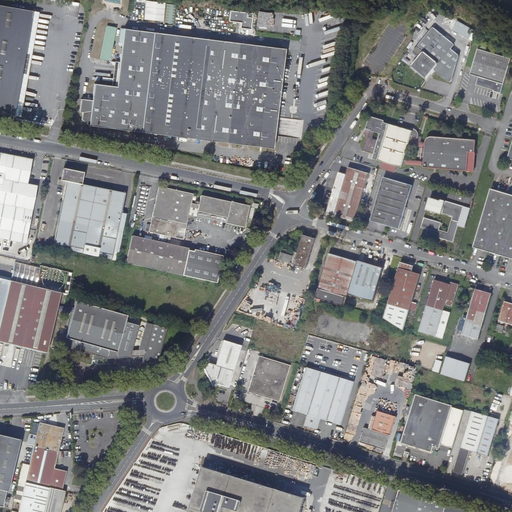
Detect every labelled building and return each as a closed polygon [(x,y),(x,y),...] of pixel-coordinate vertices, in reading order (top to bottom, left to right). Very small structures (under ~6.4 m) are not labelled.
[(146,0),(145,20),(175,22),(177,4),(166,3),(166,2),(146,0)] [(0,113),(13,116),(32,11),(0,5),(0,113)] [(252,28),(253,15),(248,14),(248,12),(231,10),(230,20),(242,21),(241,27),(252,28)] [(39,12),(32,11),(13,116),(20,117),(39,12)] [(453,30),(470,39),(475,29),(458,20),(453,30)] [(115,29),(114,29),(106,27),(100,59),(107,60),(109,61),(115,29)] [(451,82),(453,77),(459,56),(451,49),(454,45),(454,44),(435,29),(434,28),(433,28),(413,52),(414,54),(418,58),(413,64),(412,66),(412,68),(413,69),(425,78),(426,78),(427,78),(434,69),(449,82),(450,82),(451,82)] [(285,49),(123,29),(118,69),(115,86),(94,84),(88,125),(273,148),(285,49)] [(498,56),(478,50),(470,75),(479,77),(476,85),(494,91),(493,92),(500,94),(511,59),(498,56)] [(384,120),(370,116),(366,129),(368,130),(362,150),(374,154),(373,159),(402,167),(403,164),(411,165),(412,161),(404,161),(409,143),(416,146),(417,142),(416,141),(417,140),(418,139),(419,136),(418,134),(418,132),(417,131),(414,130),(411,129),(408,129),(407,129),(384,122),(384,120)] [(277,117),(275,134),(302,138),(303,131),(300,130),(301,124),(295,123),(295,126),(292,126),(292,128),(281,127),(282,117),(277,117)] [(417,142),(416,146),(424,148),(423,162),(412,161),(411,165),(423,165),(423,168),(467,171),(469,157),(470,157),(471,157),(473,156),(473,155),(474,153),(475,153),(476,140),(462,139),(448,137),(433,136),(431,136),(429,137),(427,138),(426,140),(425,142),(425,144),(417,142)] [(0,238),(26,244),(37,186),(28,184),(32,160),(0,153),(0,238)] [(346,174),(339,172),(327,213),(355,221),(369,173),(348,167),(348,169),(346,174)] [(52,247),(111,260),(120,214),(125,193),(81,185),(83,173),(63,169),(60,181),(58,180),(57,185),(65,186),(52,247)] [(413,186),(384,177),(371,220),(392,227),(400,229),(413,186)] [(126,264),(182,276),(216,284),(222,257),(193,250),(193,252),(187,251),(188,249),(168,245),(170,237),(183,240),(190,208),(197,210),(196,214),(226,221),(226,223),(244,227),(249,206),(200,196),(198,205),(191,203),(193,194),(159,186),(149,232),(164,235),(162,243),(132,236),(126,264)] [(511,195),(490,189),(473,248),(503,256),(511,258),(511,195)] [(426,235),(453,243),(464,207),(441,200),(441,202),(430,198),(426,211),(441,215),(442,214),(452,217),(448,233),(439,231),(441,224),(424,218),(421,228),(427,230),(426,235)] [(111,260),(116,261),(125,215),(120,214),(111,260)] [(196,217),(226,223),(226,221),(196,214),(196,217)] [(307,265),(315,239),(313,238),(314,236),(311,235),(310,237),(303,235),(297,253),(282,248),(279,261),(306,269),(307,265)] [(316,299),(316,301),(315,302),(343,310),(344,308),(348,294),(358,263),(329,254),(315,299),(316,299)] [(358,261),(358,263),(348,294),(373,302),(383,268),(358,261)] [(384,318),(404,330),(420,275),(412,272),(413,266),(401,262),(384,318)] [(10,281),(11,278),(0,275),(0,342),(46,353),(61,294),(10,281)] [(449,284),(434,280),(424,315),(418,332),(442,339),(450,312),(442,310),(444,304),(452,306),(458,284),(450,282),(449,284)] [(476,289),(474,296),(462,335),(478,339),(491,293),(476,289)] [(511,303),(504,301),(498,321),(511,325),(511,303)] [(73,341),(71,349),(94,356),(93,361),(107,360),(109,351),(117,353),(117,359),(130,358),(132,350),(139,326),(126,322),(127,316),(76,302),(66,339),(73,341)] [(113,307),(107,305),(105,309),(120,314),(122,309),(113,307)] [(504,326),(498,324),(495,330),(502,333),(504,326)] [(145,349),(132,350),(130,358),(143,357),(141,364),(157,363),(167,329),(152,325),(145,349)] [(241,346),(223,340),(215,366),(208,363),(204,370),(211,386),(216,384),(228,388),(241,346)] [(290,366),(259,356),(248,392),(278,402),(290,366)] [(466,380),(471,362),(447,356),(442,374),(466,380)] [(339,425),(352,382),(305,368),(292,410),(306,415),(303,425),(316,429),(319,419),(339,425)] [(453,406),(417,395),(402,443),(432,452),(434,446),(440,448),(441,444),(453,448),(464,410),(453,407),(453,406)] [(499,420),(471,411),(453,472),(463,475),(470,451),(488,456),(499,420)] [(376,412),(374,418),(371,428),(370,430),(363,428),(359,442),(384,450),(395,417),(376,412)] [(34,446),(58,451),(63,428),(39,423),(34,446)] [(20,440),(0,435),(0,506),(2,507),(6,491),(7,492),(20,440)] [(34,446),(29,466),(25,482),(62,491),(66,472),(54,469),(58,451),(34,446)] [(511,481),(511,449),(503,478),(511,481)] [(59,511),(65,492),(62,491),(25,482),(29,466),(22,464),(10,511),(59,511)] [(277,490),(204,467),(189,511),(300,511),(305,498),(277,490)] [(472,511),(401,490),(393,511),(472,511)]
